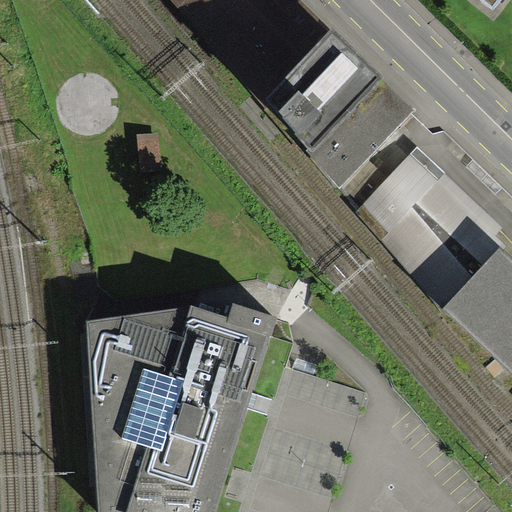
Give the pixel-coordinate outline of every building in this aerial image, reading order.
[(336,43),(291,0),(167,0),(267,111),(336,43)] [(511,0),(477,0),(501,19),(511,5),(511,0)] [(382,87),(383,85),(336,43),(267,111),(310,157),(382,87)] [(500,252),(505,246),(496,237),(502,230),(417,149),(410,156),(391,137),(411,113),(382,87),(310,157),(443,313),(500,252)] [(157,137),(140,139),(144,172),(161,171),(157,137)] [(511,263),(500,252),(443,313),(511,377),(511,263)] [(219,511),(279,325),(238,312),(233,327),(197,316),(87,327),(97,511),(219,511)]
